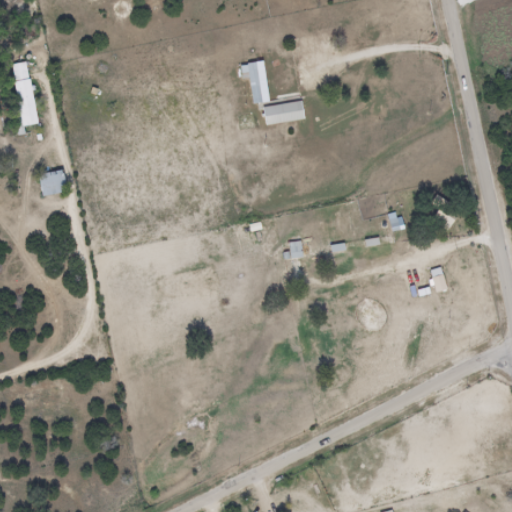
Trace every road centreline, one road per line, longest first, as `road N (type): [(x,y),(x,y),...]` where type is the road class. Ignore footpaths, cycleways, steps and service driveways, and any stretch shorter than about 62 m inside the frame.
road 1 (residential): [(511,351),(182,511)]
road 2 (residential): [(511,325),(442,0)]
road 3 (residential): [(0,381),(65,354),(86,331),(93,305),(65,124)]
